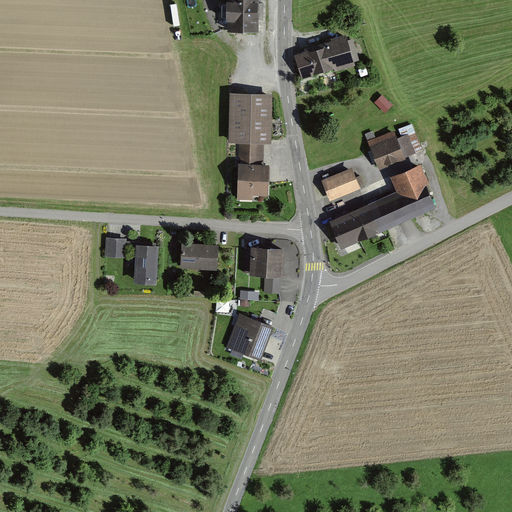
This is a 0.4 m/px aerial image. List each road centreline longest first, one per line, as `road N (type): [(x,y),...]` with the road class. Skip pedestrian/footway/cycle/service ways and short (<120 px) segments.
road 1 (residential): [(0,212),(311,230)]
road 2 (tertiary): [(229,511),(311,285)]
road 3 (tertiary): [(311,230),(282,69),(284,0)]
road 4 (unclassified): [(511,198),(353,280),(311,285)]
